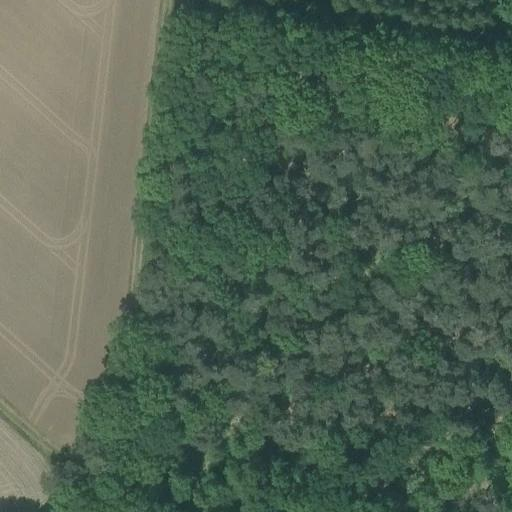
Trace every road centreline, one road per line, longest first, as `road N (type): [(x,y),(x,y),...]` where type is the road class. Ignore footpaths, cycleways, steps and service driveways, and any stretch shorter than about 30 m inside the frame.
road 1 (track): [(180,0),(136,509)]
road 2 (track): [(0,398),(114,501),(136,509)]
